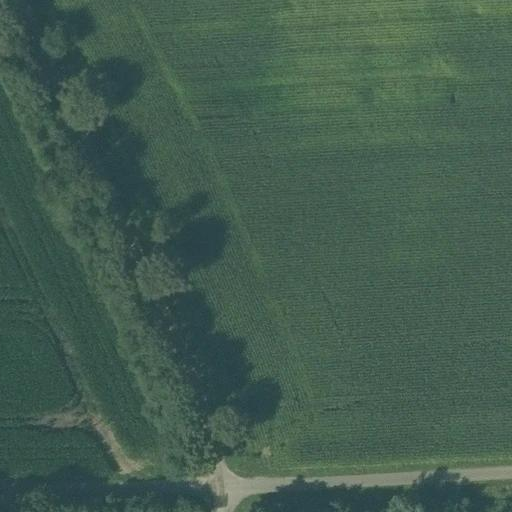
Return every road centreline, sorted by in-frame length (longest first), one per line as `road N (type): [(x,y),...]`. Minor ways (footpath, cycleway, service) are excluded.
road 1 (unclassified): [(24,0),(199,386),(218,487)]
road 2 (unclassified): [(218,487),(511,473)]
road 3 (unclassified): [(0,489),(218,487)]
